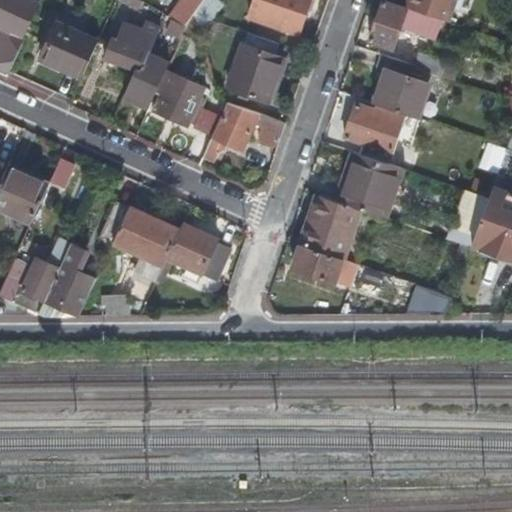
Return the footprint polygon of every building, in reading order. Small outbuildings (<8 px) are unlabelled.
[(40,3),(33,0),(0,0),(0,25),(5,28),(0,37),(0,67),(9,71),(40,3)] [(196,15),(207,0),(187,0),(174,18),(187,26),(196,15)] [(220,0),(207,0),(196,15),(212,20),(225,3),(220,0)] [(309,0),(255,0),(250,18),(299,33),(309,0)] [(385,0),(371,40),(393,48),(407,8),(385,0)] [(408,0),(407,4),(449,19),(455,2),(455,0),(408,0)] [(166,30),(183,37),(187,26),(174,18),(171,17),(166,30)] [(122,96),(150,107),(156,93),(167,71),(172,60),(152,52),(161,25),(146,19),(143,26),(124,21),(117,37),(111,35),(102,56),(134,67),(122,96)] [(41,59),(82,77),(98,41),(58,23),(52,36),(49,42),(41,59)] [(49,42),(52,36),(47,33),(44,40),(49,42)] [(276,53),(279,44),(248,33),(245,43),(230,86),(271,100),(277,83),(274,82),(282,56),(276,53)] [(405,77),(410,63),(382,53),(376,67),(386,70),(375,104),(377,105),(405,114),(416,118),(428,84),(405,77)] [(420,53),(416,65),(441,73),(445,61),(420,53)] [(440,77),(441,73),(416,65),(415,68),(440,77)] [(206,88),(167,71),(156,93),(161,95),(155,109),(190,125),(202,97),(206,88)] [(226,108),(202,97),(190,125),(213,136),(226,108)] [(213,136),(204,155),(215,161),(220,153),(225,151),(229,143),(244,150),(256,123),(267,128),(268,128),(283,133),(287,121),(230,101),(226,108),(213,136)] [(365,143),(362,154),(388,163),(405,114),(377,105),(375,110),(357,104),(346,137),(365,143)] [(283,133),(268,128),(263,142),(278,147),(283,133)] [(486,141),(478,167),(498,174),(507,148),(486,141)] [(354,171),(343,202),(361,208),(384,216),(394,186),(398,187),(404,169),(388,163),(362,154),(355,152),(350,169),(354,171)] [(73,165),(60,159),(50,183),(49,184),(61,190),(73,165)] [(0,183),(8,165),(0,161),(0,183)] [(0,183),(0,209),(32,224),(49,184),(50,183),(8,165),(0,183)] [(350,169),(339,201),(343,202),(354,171),(350,169)] [(394,186),(384,216),(387,217),(398,187),(394,186)] [(472,246),(511,260),(511,195),(493,189),(490,198),(472,246)] [(467,190),(450,238),(472,246),(490,198),(467,190)] [(309,220),(301,244),(343,259),(361,208),(343,202),(339,201),(325,196),(317,222),(309,220)] [(99,238),(112,244),(123,221),(129,206),(117,201),(99,238)] [(115,242),(165,265),(168,259),(181,229),(131,206),(115,242)] [(218,239),(183,224),(181,229),(168,259),(202,274),(204,270),(219,276),(231,248),(217,242),(218,239)] [(23,290),(46,300),(71,245),(58,239),(47,263),(37,259),(23,290)] [(356,270),(358,264),(343,259),(301,244),(293,267),(336,282),(342,265),(356,270)] [(85,251),(71,245),(46,300),(43,307),(40,313),(47,317),(80,316),(91,292),(80,287),(85,275),(76,271),(85,251)] [(18,255),(8,278),(21,284),(31,261),(18,255)] [(80,287),(91,292),(96,280),(85,275),(80,287)] [(21,284),(8,278),(0,295),(13,301),(15,296),(21,284)] [(436,303),(431,315),(446,315),(453,297),(429,289),(425,300),(436,303)] [(15,296),(13,301),(40,313),(43,307),(22,297),(21,299),(15,296)] [(103,301),(102,316),(131,316),(132,301),(103,301)]
